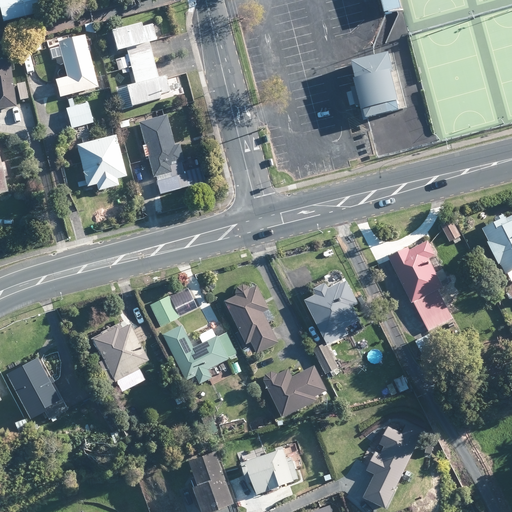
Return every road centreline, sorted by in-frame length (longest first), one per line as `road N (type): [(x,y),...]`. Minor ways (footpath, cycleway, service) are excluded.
road 1 (secondary): [(259,217),(0,291)]
road 2 (secondary): [(511,158),(259,217)]
road 3 (residential): [(259,217),(206,0)]
